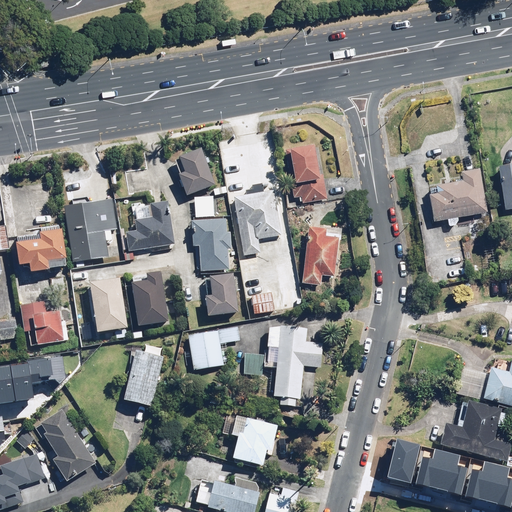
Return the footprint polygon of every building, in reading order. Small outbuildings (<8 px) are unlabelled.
[(317,145),(287,150),(297,204),(327,199),(323,179),(317,145)] [(184,171),(180,173),(188,195),(215,184),(207,162),(201,148),(179,156),(184,171)] [(507,209),(511,208),(511,165),(501,167),(507,209)] [(434,222),(449,219),(450,227),(461,225),(460,217),(490,212),(482,169),(463,173),(465,181),(428,188),(434,222)] [(275,190),(235,197),(245,257),(262,254),(259,239),(282,235),(275,190)] [(215,216),(215,197),(193,197),(193,216),(215,216)] [(109,254),(104,229),(117,227),(112,200),(99,202),(65,208),(75,260),(109,254)] [(135,218),(137,229),(126,231),(129,250),(175,242),(172,223),(168,200),(150,203),(153,215),(135,218)] [(230,268),(225,218),(197,220),(192,221),(194,244),(199,244),(202,270),(230,268)] [(8,227),(0,228),(0,286),(4,270),(1,251),(12,249),(8,227)] [(329,229),(311,227),(304,283),(322,285),(324,275),(336,277),(341,237),(328,236),(329,229)] [(50,267),(48,259),(65,256),(61,235),(61,229),(41,233),(42,238),(16,243),(20,264),(29,263),(30,271),(50,267)] [(171,322),(163,272),(149,274),(150,280),(134,282),(141,326),(171,322)] [(236,273),(212,276),(214,295),(207,296),(209,317),(241,314),(236,273)] [(100,332),(116,329),(117,338),(129,336),(128,328),(130,327),(123,276),(92,281),(100,332)] [(256,279),(244,281),(247,296),(259,294),(256,279)] [(273,294),(252,296),(254,313),(275,311),(273,294)] [(67,320),(63,320),(62,310),(47,312),(46,301),(22,304),(25,332),(30,331),(31,345),(65,342),(69,341),(67,320)] [(282,405),(297,406),(298,398),(303,398),(306,366),(323,368),(325,343),(307,342),(309,327),(283,325),(282,328),(270,327),(267,368),(279,369),(277,396),(283,397),(282,405)] [(240,342),(239,329),(190,335),(194,369),(226,365),(223,344),(240,342)] [(165,356),(134,350),(124,400),(155,405),(165,356)] [(265,354),(246,353),(244,374),(264,376),(265,354)] [(61,359),(30,364),(33,383),(49,380),(55,387),(68,374),(62,369),(61,359)] [(485,401),(511,407),(511,360),(509,373),(492,369),(485,401)] [(0,398),(30,394),(25,362),(0,366),(0,398)] [(212,397),(211,403),(220,405),(221,401),(239,404),(242,390),(218,385),(215,398),(212,397)] [(507,413),(502,412),(502,409),(470,400),(469,402),(465,401),(458,425),(449,422),(443,444),(510,462),(511,453),(511,444),(494,439),(498,427),(503,428),(507,413)] [(42,441),(47,437),(54,448),(46,453),(52,462),(55,460),(69,482),(98,462),(63,408),(39,425),(33,428),(42,441)] [(279,424),(235,417),(232,437),(240,439),(237,460),(267,465),(269,450),(275,451),(279,424)] [(7,424),(0,428),(0,442),(1,444),(14,435),(7,424)] [(420,444),(397,439),(388,477),(411,482),(420,444)] [(459,494),(465,470),(456,468),(459,455),(434,449),(432,458),(424,456),(418,485),(459,494)] [(0,508),(17,504),(13,486),(26,483),(26,481),(40,477),(36,459),(15,463),(16,465),(4,468),(6,478),(0,479),(0,508)] [(509,506),(511,493),(511,480),(506,479),(509,467),(483,461),(481,470),(474,468),(467,496),(509,506)] [(259,490),(260,483),(240,478),(237,487),(216,481),(204,478),(197,505),(226,511),(256,511),(262,491),(259,490)] [(283,486),(281,498),(269,496),(266,511),(296,511),(300,489),(283,486)]
